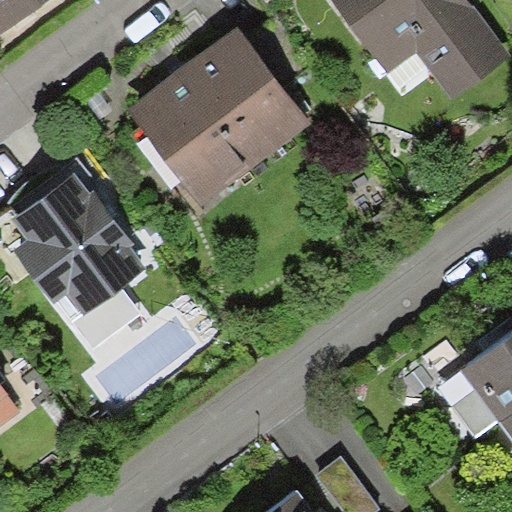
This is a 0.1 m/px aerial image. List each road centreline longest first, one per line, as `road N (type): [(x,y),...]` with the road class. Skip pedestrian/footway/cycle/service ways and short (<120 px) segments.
road 1 (residential): [(98,511),(511,195)]
road 2 (residential): [(0,99),(134,0)]
